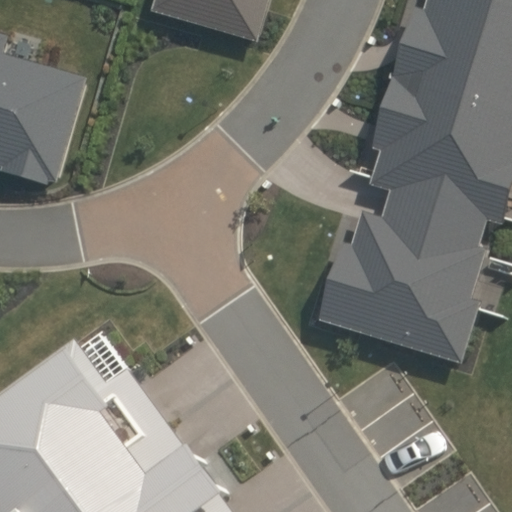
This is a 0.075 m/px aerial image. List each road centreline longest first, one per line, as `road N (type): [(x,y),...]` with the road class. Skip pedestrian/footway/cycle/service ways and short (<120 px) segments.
road 1 (residential): [(374,511),(161,195)]
road 2 (residential): [(337,0),(293,78),(242,141),(161,195)]
road 3 (residential): [(161,195),(74,223),(0,227)]
